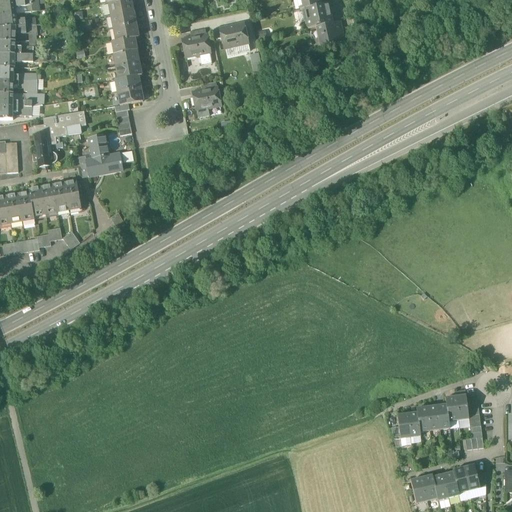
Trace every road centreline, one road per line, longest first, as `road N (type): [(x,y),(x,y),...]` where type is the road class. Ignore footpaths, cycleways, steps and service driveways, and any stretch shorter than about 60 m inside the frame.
road 1 (trunk): [(511,47),(0,327)]
road 2 (trunk): [(0,347),(304,183)]
road 3 (trunk): [(304,183),(511,71)]
road 4 (trunk): [(304,183),(380,155),(511,88)]
road 5 (residential): [(151,0),(171,99),(159,123)]
